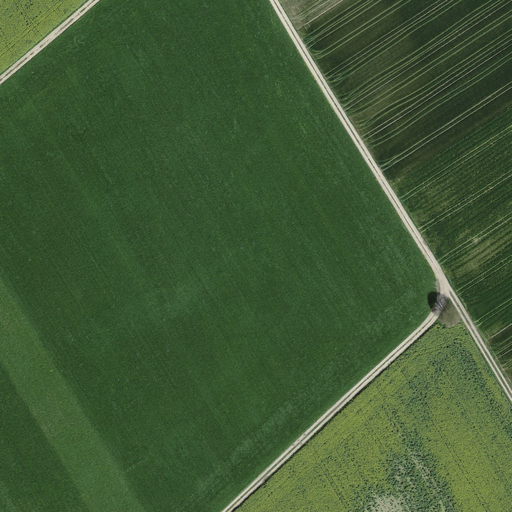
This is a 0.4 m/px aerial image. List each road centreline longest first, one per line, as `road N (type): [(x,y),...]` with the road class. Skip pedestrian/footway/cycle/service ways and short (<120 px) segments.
road 1 (track): [(450,301),(273,0)]
road 2 (track): [(224,511),(450,301)]
road 3 (track): [(0,84),(98,0)]
